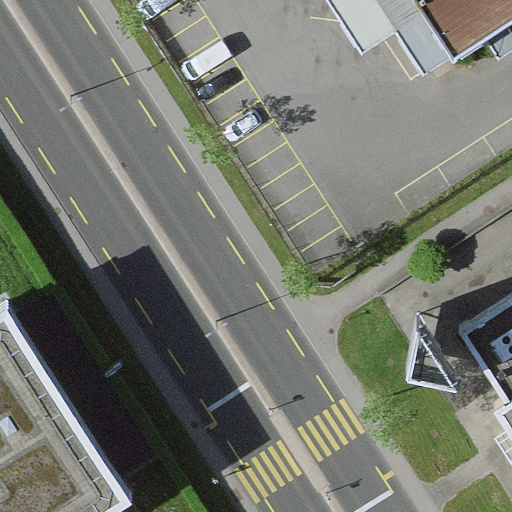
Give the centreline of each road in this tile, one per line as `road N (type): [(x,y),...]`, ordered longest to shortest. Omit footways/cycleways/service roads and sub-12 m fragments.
road 1 (secondary): [(382,511),(53,0)]
road 2 (secondary): [(0,53),(294,511)]
